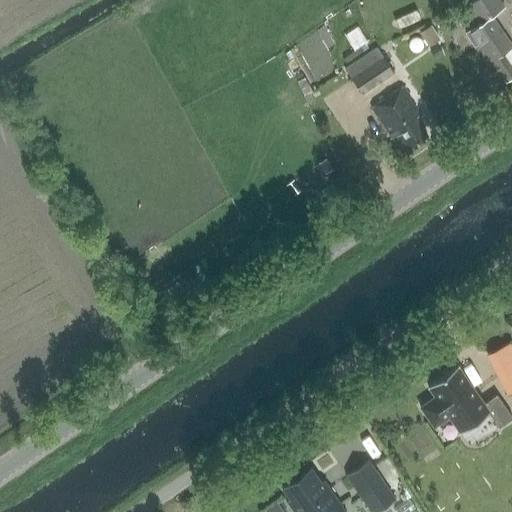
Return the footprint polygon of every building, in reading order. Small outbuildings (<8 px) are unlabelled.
[(503,5),(499,0),(473,0),(466,5),(479,24),(466,33),(472,42),(471,43),(487,66),(481,70),(491,85),(502,78),(504,81),(511,75),(511,64),(511,45),(490,14),(503,5)] [(440,39),(431,25),(419,32),(428,46),(440,39)] [(361,29),(350,37),(357,47),(368,40),(361,29)] [(345,69),(362,94),(394,73),(377,48),(345,69)] [(402,86),(371,107),(402,152),(427,135),(415,117),(419,114),(408,98),(410,97),(402,86)] [(511,337),(487,350),(508,391),(511,388),(511,337)] [(457,366),(427,386),(434,396),(419,406),(433,426),(448,416),(459,432),(487,413),(498,427),(511,418),(496,395),(483,404),(457,366)] [(345,476),(346,475),(371,511),(375,511),(395,499),(394,498),(367,460),(368,460),(367,459),(345,475),(345,476)] [(310,466),(280,487),(280,488),(281,487),(289,499),(286,501),(286,502),(289,499),(298,511),(344,511),(328,488),(328,487),(324,489),(320,482),(323,480),(323,479),(320,481),(310,467),(310,466)] [(270,511),(289,511),(282,497),(267,505),(270,511)]
